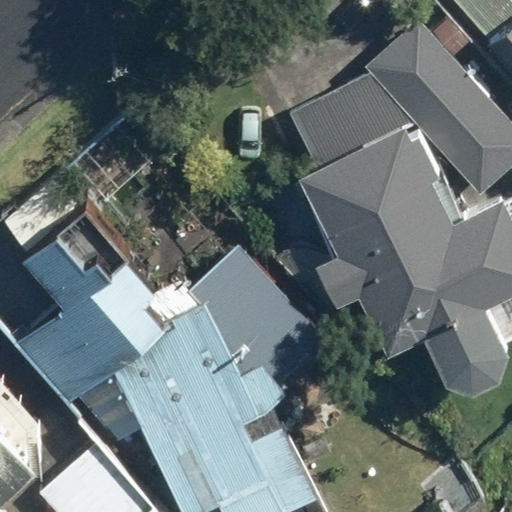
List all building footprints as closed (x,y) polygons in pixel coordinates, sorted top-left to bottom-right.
[(511,7),(486,31),(511,60),(511,7)] [(316,151),(293,163),(330,242),(310,253),(330,295),(354,284),(383,342),(417,325),(439,370),(467,381),(495,367),(505,338),(482,293),(511,277),(511,212),(498,184),(449,208),(427,166),(436,161),(416,122),(406,125),(403,119),(415,114),(480,184),(511,154),(511,112),(417,11),(364,59),(368,64),(292,104),(316,151)] [(51,217),(19,246),(63,293),(16,336),(67,395),(77,388),(116,434),(141,415),(182,508),(217,494),(225,511),(281,511),(288,509),(282,496),(311,483),(269,393),(282,381),(277,373),(325,334),(237,236),(187,280),(199,294),(159,311),(140,291),(153,281),(123,245),(106,260),(90,241),(80,249),(51,217)] [(0,496),(53,450),(0,389),(0,496)] [(154,511),(142,499),(126,511),(154,511)]
